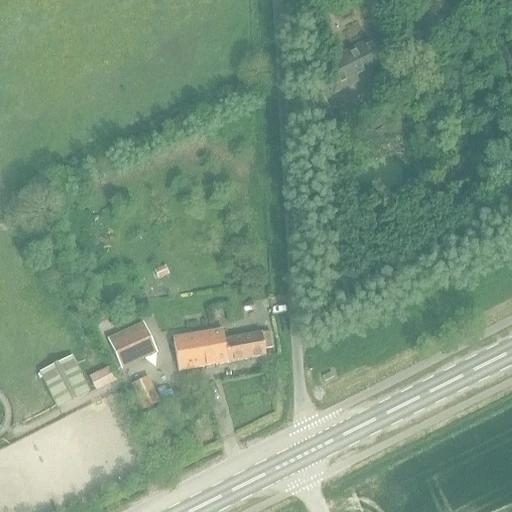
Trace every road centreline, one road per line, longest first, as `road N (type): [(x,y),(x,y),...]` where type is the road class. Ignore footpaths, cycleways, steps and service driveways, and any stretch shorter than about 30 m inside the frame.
road 1 (unclassified): [(314,448),(300,411),(276,0)]
road 2 (secondary): [(314,448),(511,349)]
